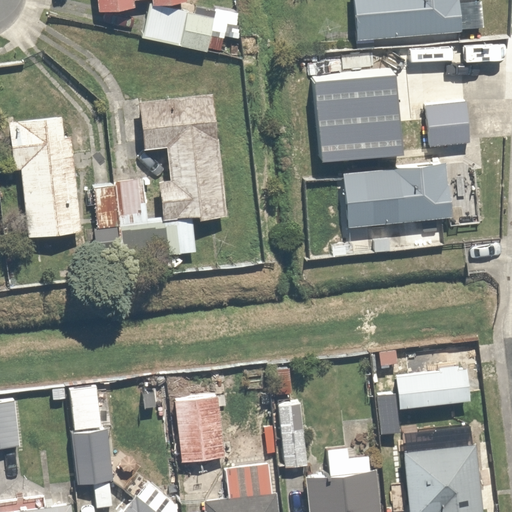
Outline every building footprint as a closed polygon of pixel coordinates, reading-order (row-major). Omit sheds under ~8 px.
[(180,12),(178,0),(87,0),(90,22),(126,18),(126,9),(145,7),(146,15),(180,12)] [(443,0),(338,0),(342,49),(446,41),(443,0)] [(135,19),(132,49),(210,58),(213,27),(135,19)] [(218,224),(203,100),(130,109),(135,155),(158,152),(164,197),(152,198),(155,227),(190,223),(190,227),(218,224)] [(448,109),(413,112),(417,154),(452,151),(448,109)] [(52,149),(49,124),(0,129),(0,148),(4,180),(9,179),(17,246),(71,239),(60,148),(52,149)] [(430,234),(425,181),(322,191),(327,244),(430,234)] [(114,182),(92,184),(97,240),(119,238),(114,182)] [(432,361),(395,363),(397,401),(435,398),(432,361)] [(281,378),(263,378),(263,405),(281,405),(281,378)] [(57,399),(59,440),(88,438),(86,398),(57,399)] [(210,407),(168,406),(167,469),(209,470),(210,407)] [(299,413),(265,412),(265,477),(298,477),(299,413)] [(91,443),(58,443),(63,492),(93,489),(91,443)] [(469,511),(460,458),(382,472),(389,511),(469,511)] [(257,479),(216,478),(215,504),(257,505),(257,479)] [(302,486),(303,511),(363,511),(362,482),(302,486)]
